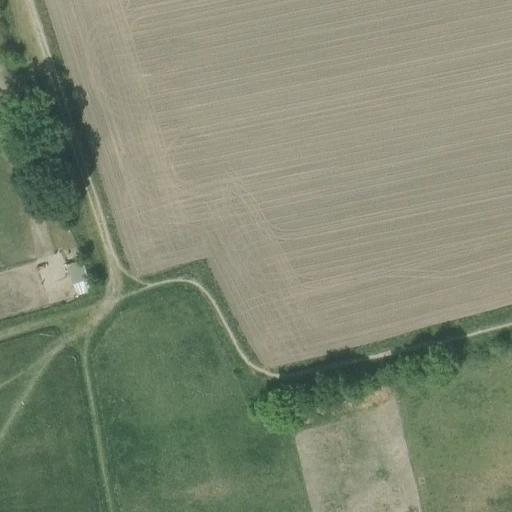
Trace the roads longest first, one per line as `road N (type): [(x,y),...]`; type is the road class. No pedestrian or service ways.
road 1 (track): [(121,300),(195,278),(250,374),(267,380),(511,316)]
road 2 (track): [(72,320),(121,300),(26,0)]
road 3 (track): [(105,511),(72,320)]
